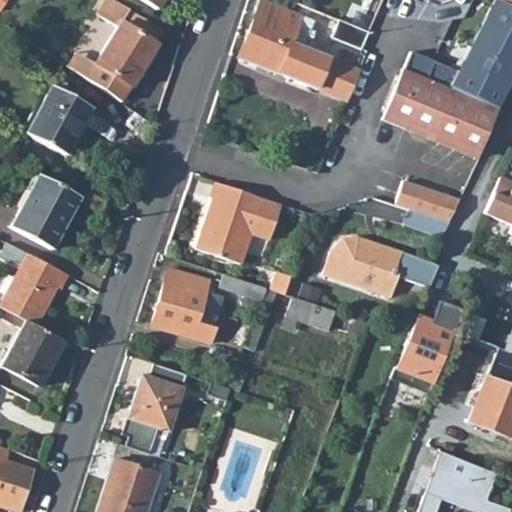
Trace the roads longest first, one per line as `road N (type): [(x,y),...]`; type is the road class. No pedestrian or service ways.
road 1 (residential): [(224,0),(52,511)]
road 2 (residential): [(506,126),(446,259),(502,281)]
road 3 (unknown): [(461,341),(398,511)]
